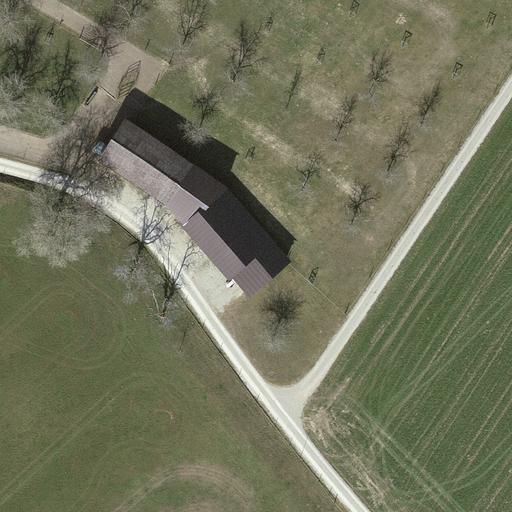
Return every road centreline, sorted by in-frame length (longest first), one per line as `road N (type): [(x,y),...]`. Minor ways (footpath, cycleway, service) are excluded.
road 1 (track): [(369,511),(157,237),(64,176),(0,160)]
road 2 (track): [(511,89),(286,413)]
